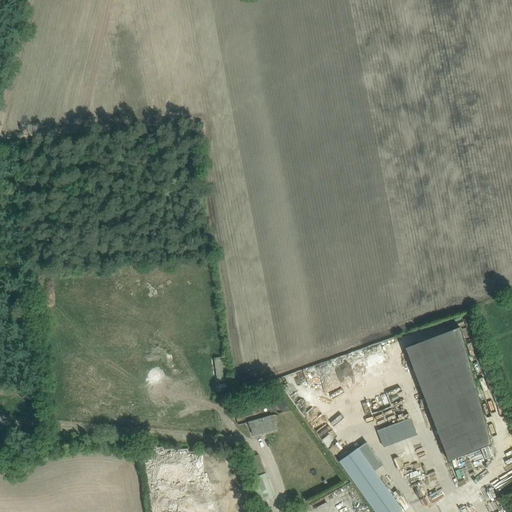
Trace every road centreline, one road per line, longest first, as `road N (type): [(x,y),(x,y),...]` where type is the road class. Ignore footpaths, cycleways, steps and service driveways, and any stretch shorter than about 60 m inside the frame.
road 1 (unknown): [(0,419),(256,444),(274,511)]
road 2 (track): [(0,130),(31,0)]
